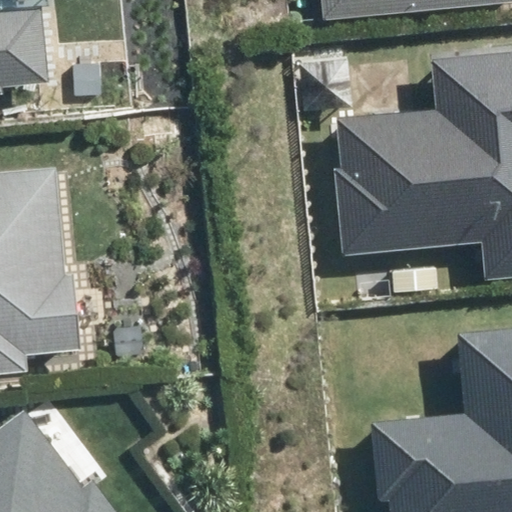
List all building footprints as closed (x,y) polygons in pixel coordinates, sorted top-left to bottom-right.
[(315,0),(317,18),(511,0),(315,0)] [(0,85),(39,81),(31,5),(0,8),(0,85)] [(427,108),(331,117),(336,163),(329,164),(338,252),(473,239),(477,278),(511,274),(511,48),(422,57),(427,108)] [(0,372),(22,371),(21,353),(68,350),(63,272),(57,272),(49,167),(0,170),(0,372)] [(453,413),(364,420),(371,499),(382,498),(382,511),(511,511),(511,324),(446,329),(453,413)] [(0,511),(108,511),(82,478),(73,485),(12,408),(0,417),(0,511)]
